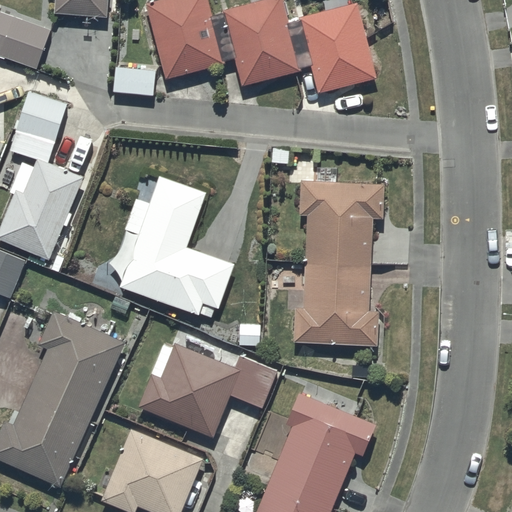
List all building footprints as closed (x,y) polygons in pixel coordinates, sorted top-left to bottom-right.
[(109,10),(110,0),(57,0),(57,7),(109,10)] [(378,71),(359,0),(344,0),(303,11),(303,14),(290,17),(285,0),(242,0),(225,4),(226,7),(213,11),(209,0),(148,0),(167,72),(226,57),(225,54),(237,51),(245,79),(302,64),(301,61),(314,57),(321,86),(378,71)] [(52,24),(0,4),(0,50),(37,64),(52,24)] [(159,65),(117,60),(114,86),(156,90),(159,65)] [(70,207),(85,171),(49,157),(68,101),(30,86),(10,144),(38,153),(36,162),(24,156),(11,189),(16,191),(0,230),(0,234),(51,254),(64,220),(68,222),(73,208),(70,207)] [(189,241),(207,185),(160,169),(157,177),(144,172),(126,224),(140,228),(122,281),(212,312),(216,300),(222,302),(237,257),(189,241)] [(384,212),(386,176),(302,175),(301,209),(308,209),(305,302),(297,302),(296,336),(379,339),(380,304),(372,304),(375,211),(384,212)] [(29,254),(0,242),(0,286),(15,292),(29,254)] [(125,336),(54,305),(41,338),(49,342),(16,418),(6,413),(0,426),(0,453),(64,481),(91,418),(99,421),(120,372),(111,368),(125,336)] [(279,363),(242,348),(237,361),(178,337),(175,343),(165,339),(153,368),(154,368),(141,400),(215,431),(232,388),(264,401),(279,363)] [(377,418),(300,387),(287,418),(293,421),(255,511),(330,511),(356,447),(364,450),(377,418)] [(204,449),(132,422),(102,495),(135,508),(139,499),(172,511),(181,511),(193,481),(205,485),(209,475),(196,470),(204,449)]
